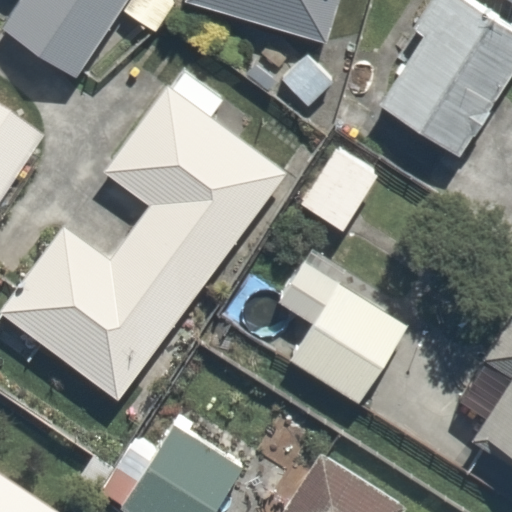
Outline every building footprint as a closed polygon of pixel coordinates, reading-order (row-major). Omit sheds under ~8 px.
[(6,0),(0,11),(0,37),(77,79),(113,11),(155,33),(172,0),(6,0)] [(198,0),(331,36),(340,0),(198,0)] [(410,0),(401,17),(412,24),(371,98),(459,147),(511,51),(511,15),(484,0),(410,0)] [(0,285),(0,306),(118,393),(290,157),(220,106),(231,91),(173,49),(90,164),(129,192),(114,213),(74,184),(0,285)] [(0,188),(38,127),(0,103),(0,188)] [(376,163),(326,131),(289,190),(339,222),(376,163)] [(364,401),(415,313),(298,245),(269,294),(306,316),(284,355),(364,401)] [(511,278),(469,349),(494,365),(462,418),(511,448),(511,278)] [(148,427),(135,420),(111,460),(84,444),(55,492),(88,511),(193,511),(230,449),(160,407),(148,427)] [(435,511),(311,432),(288,467),(267,453),(248,483),(269,496),(259,511),(435,511)] [(0,511),(51,511),(58,503),(0,466),(0,511)]
